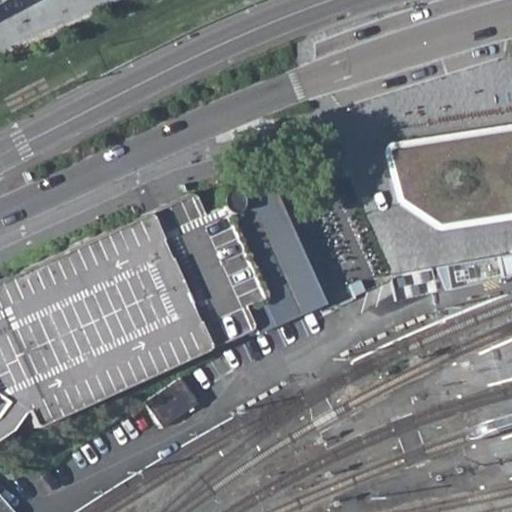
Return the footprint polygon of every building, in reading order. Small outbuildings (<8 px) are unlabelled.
[(511,126),(392,145),(388,147),(383,151),(382,156),(394,201),(397,206),(435,234),(444,235),(511,224),(511,126)] [(375,162),(317,186),(364,301),(422,277),(375,162)] [(0,434),(5,431),(17,414),(24,410),(30,423),(32,425),(34,426),(38,425),(222,341),(224,344),(323,300),(276,208),(265,183),(258,186),(254,189),(245,193),(240,195),(235,191),(231,189),(226,189),(221,190),(219,191),(217,194),(215,198),(215,202),(216,206),(198,215),(194,205),(161,219),(145,226),(142,220),(139,216),(134,216),(132,216),(0,276),(0,434)] [(177,377),(141,402),(158,428),(195,403),(177,377)] [(0,511),(10,511),(10,510),(0,498),(0,511)]
